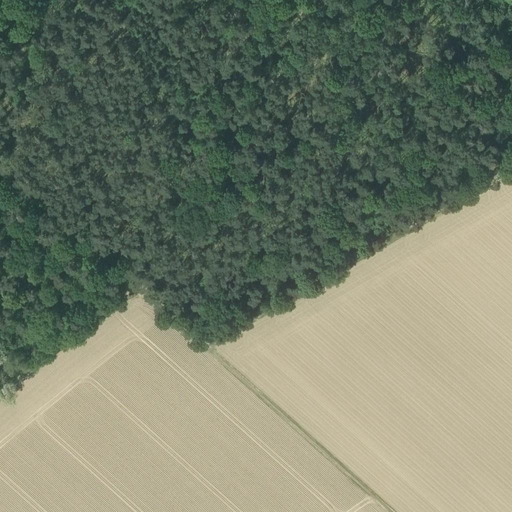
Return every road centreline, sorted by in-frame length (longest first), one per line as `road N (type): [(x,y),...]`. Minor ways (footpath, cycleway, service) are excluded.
road 1 (track): [(511,170),(206,345),(391,511)]
road 2 (track): [(0,394),(136,283),(206,345)]
road 3 (track): [(0,160),(136,283)]
